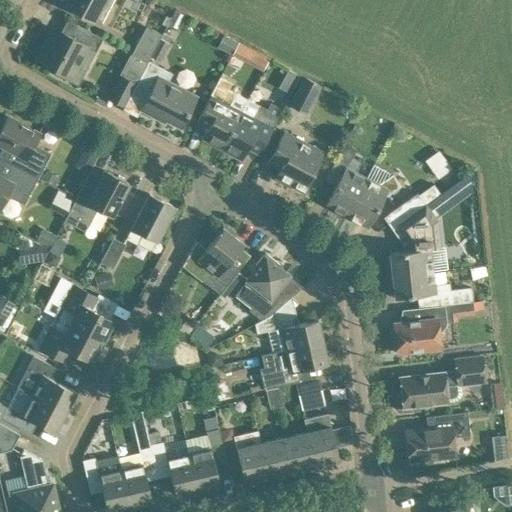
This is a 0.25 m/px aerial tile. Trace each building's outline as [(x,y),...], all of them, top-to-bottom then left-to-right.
[(83,15),(94,21),(100,24),(112,0),(68,0),(65,6),(83,15)] [(66,20),(60,32),(53,28),(49,37),(37,60),(57,70),(55,74),(73,83),(90,49),(95,52),(102,39),(66,20)] [(145,26),(130,55),(131,55),(146,63),(161,34),(145,26)] [(232,54),(237,43),(224,36),(218,47),(232,54)] [(159,39),(150,57),(161,62),(170,44),(159,39)] [(237,43),(232,54),(263,70),(268,60),(267,59),(237,43)] [(146,63),(131,55),(120,76),(134,84),(136,85),(147,63),(146,63)] [(131,94),(145,102),(140,110),(155,118),(156,115),(180,128),(196,97),(168,82),(172,74),(148,61),(147,63),(136,85),(131,94)] [(279,88),(290,94),(300,76),(289,70),(279,88)] [(109,98),(123,105),(134,84),(120,76),(109,98)] [(319,84),(302,76),(288,105),(305,114),(319,84)] [(201,139),(221,150),(248,100),(228,89),(232,83),(220,77),(196,122),(207,127),(201,139)] [(248,100),(221,150),(241,160),(247,149),(258,154),(282,110),(270,103),(267,110),(248,100)] [(0,144),(17,153),(11,164),(38,178),(50,153),(33,144),(39,133),(7,117),(0,129),(0,144)] [(307,150),(310,145),(284,132),(267,163),(269,164),(269,163),(280,169),(275,178),(304,193),(312,177),(310,176),(322,152),(321,151),(319,156),(307,150)] [(88,141),(81,154),(95,162),(102,148),(88,141)] [(326,205),(346,216),(366,179),(355,173),(360,162),(352,158),(356,149),(345,143),(331,170),(341,175),(326,205)] [(452,170),(439,151),(425,161),(438,180),(452,170)] [(38,178),(11,164),(4,178),(0,176),(0,207),(0,208),(7,196),(23,205),(38,178)] [(44,169),(39,178),(51,185),(56,176),(44,169)] [(67,214),(88,226),(98,208),(112,215),(128,183),(125,182),(125,179),(118,175),(115,177),(104,170),(100,177),(89,172),(67,214)] [(366,179),(346,216),(367,226),(384,194),(386,195),(386,196),(401,186),(392,174),(377,185),(366,179)] [(387,214),(395,226),(425,205),(439,194),(432,184),(417,194),(387,214)] [(149,194),(146,198),(125,239),(136,244),(142,234),(156,241),(167,219),(169,220),(176,208),(149,194)] [(385,257),(388,276),(433,271),(430,248),(440,247),(437,221),(432,214),(446,204),(439,194),(425,205),(395,226),(391,229),(396,226),(407,242),(408,251),(388,253),(389,257),(385,257)] [(228,263),(243,244),(233,237),(236,234),(221,223),(208,239),(211,242),(197,260),(210,270),(202,281),(220,295),(238,271),(228,263)] [(42,228),(35,240),(50,248),(56,235),(42,228)] [(99,262),(112,268),(124,244),(111,238),(99,262)] [(248,311),(261,320),(269,316),(273,313),(298,291),(284,280),(288,276),(280,269),(282,267),(264,253),(253,268),(255,269),(235,296),(250,308),(248,311)] [(41,264),(37,271),(46,276),(50,268),(41,264)] [(433,271),(388,276),(390,295),(393,294),(394,298),(439,293),(441,305),(472,302),(471,288),(450,290),(449,283),(434,285),(433,271)] [(104,274),(94,277),(98,290),(108,287),(104,274)] [(61,306),(56,317),(102,341),(113,321),(91,310),(97,298),(72,285),(61,306)] [(482,302),(480,306),(481,310),(484,312),(488,311),(491,307),(490,303),(486,301),(482,302)] [(447,326),(445,306),(403,309),(405,328),(394,329),(397,353),(439,349),(438,334),(441,333),(447,326)] [(267,331),(272,353),(286,350),(322,342),(317,319),(276,329),(273,313),(269,316),(261,320),(254,324),(256,334),(267,331)] [(102,341),(56,317),(50,328),(39,349),(64,362),(70,350),(92,361),(102,341)] [(185,321),(178,330),(187,336),(194,328),(185,321)] [(198,324),(190,334),(206,348),(214,337),(198,324)] [(278,387),(295,383),(293,372),(327,364),(322,342),(286,350),(272,353),(260,356),(264,376),(262,376),(265,390),(278,387)] [(42,375),(32,395),(65,412),(75,392),(48,378),(54,367),(44,362),(33,356),(27,367),(42,375)] [(398,408),(403,412),(419,410),(418,406),(447,402),(453,401),(456,400),(459,397),(461,394),(460,385),(485,382),(482,356),(454,359),(456,373),(444,374),(444,372),(425,374),(426,377),(418,378),(418,375),(399,377),(401,391),(396,396),(398,408)] [(318,377),(295,383),(298,395),(321,390),(318,377)] [(265,390),(267,399),(280,396),(278,387),(265,390)] [(65,412),(32,395),(21,415),(54,432),(65,412)] [(280,396),(267,399),(270,409),(283,406),(280,396)] [(0,419),(1,418),(12,424),(17,412),(0,403),(0,419)] [(467,412),(437,415),(439,427),(405,431),(408,461),(455,456),(453,438),(470,436),(467,412)] [(303,419),(306,432),(314,467),(338,461),(327,413),(303,419)] [(0,423),(0,452),(11,450),(19,434),(0,423)] [(230,426),(219,429),(219,431),(221,441),(232,439),(230,426)] [(206,432),(209,444),(221,441),(219,431),(219,429),(206,432)] [(158,431),(148,434),(157,473),(169,470),(174,495),(196,490),(188,453),(166,458),(162,442),(160,442),(158,431)] [(268,477),(260,443),(259,443),(257,431),(242,434),(241,439),(222,443),(227,467),(239,463),(243,483),(268,477)] [(306,432),(283,438),(291,472),(314,467),(306,432)] [(139,453),(117,458),(120,469),(129,505),(150,500),(145,475),(157,473),(148,434),(138,436),(140,447),(138,447),(139,453)] [(283,438),(260,443),(268,477),(291,472),(283,438)] [(210,448),(188,453),(196,490),(219,484),(210,448)] [(31,490),(16,494),(19,511),(57,511),(51,486),(49,486),(43,460),(23,449),(19,457),(24,475),(27,475),(31,490)] [(120,469),(117,458),(117,457),(95,462),(94,458),(82,460),(88,488),(100,485),(106,510),(129,505),(120,469)]
